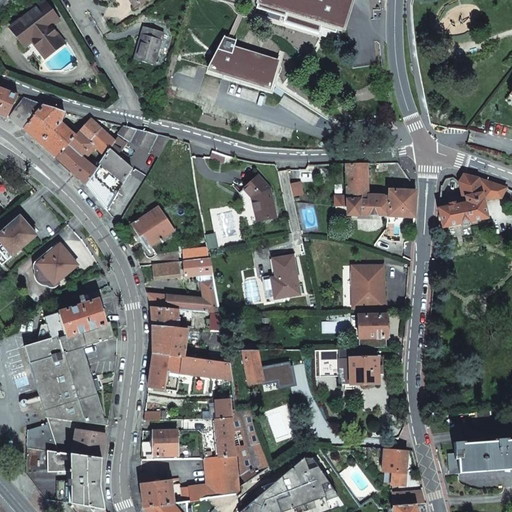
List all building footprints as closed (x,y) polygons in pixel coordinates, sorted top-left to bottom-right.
[(336,33),(337,30),(342,32),(351,0),(217,0),(236,6),(237,0),(258,0),(256,9),(284,17),(283,22),(320,33),(322,29),(336,33)] [(28,34),(33,40),(43,52),(60,38),(51,26),(44,18),(50,12),(43,3),(13,27),(23,39),(28,34)] [(57,21),(50,12),(44,18),(51,26),(57,21)] [(147,29),(159,33),(161,25),(150,22),(147,29)] [(164,34),(159,33),(147,29),(144,28),(134,59),(154,66),(164,34)] [(27,44),(33,40),(28,34),(23,39),(27,44)] [(60,38),(43,52),(45,55),(63,41),(60,38)] [(237,41),(232,39),(208,68),(224,73),(223,79),(269,93),(278,62),(234,48),(237,41)] [(101,71),(98,65),(91,66),(97,77),(101,71)] [(0,114),(7,119),(18,97),(0,89),(0,114)] [(10,120),(23,130),(45,107),(25,99),(10,120)] [(23,130),(56,158),(76,136),(62,124),(65,113),(45,107),(23,130)] [(101,130),(90,120),(79,132),(90,142),(101,130)] [(170,138),(125,127),(120,135),(129,142),(135,145),(159,158),(170,138)] [(115,143),(101,130),(90,142),(96,148),(105,157),(110,150),(115,143)] [(56,158),(62,165),(69,171),(83,183),(86,186),(97,170),(94,168),(85,160),(96,148),(90,142),(79,132),(76,136),(56,158)] [(97,170),(86,186),(107,211),(133,169),(122,161),(125,156),(120,152),(126,143),(118,138),(115,143),(110,150),(105,157),(97,170)] [(226,157),(212,152),(210,159),(224,164),(226,157)] [(399,163),(376,164),(376,177),(377,177),(378,178),(383,178),(383,176),(390,176),(392,178),(398,178),(400,180),(410,180),(399,163)] [(367,164),(346,164),(347,197),(334,197),(334,208),(336,208),(336,215),(388,217),(388,223),(398,224),(398,218),(408,218),(415,218),(416,192),(402,191),(402,188),(389,188),(389,200),(385,200),(385,198),(383,196),(368,195),(367,164)] [(0,202),(8,212),(24,198),(15,190),(6,180),(0,175),(0,202)] [(462,198),(482,194),(480,184),(479,179),(462,175),(458,175),(460,183),(459,183),(462,198)] [(276,218),(270,189),(258,177),(245,190),(253,199),(258,222),(276,218)] [(439,209),(439,214),(442,227),(442,228),(488,219),(484,201),(501,199),(507,189),(479,179),(480,184),(482,194),(462,198),(462,199),(465,198),(466,204),(439,209)] [(301,181),(291,183),(294,195),(304,193),(301,181)] [(159,207),(132,225),(149,250),(176,232),(159,207)] [(0,263),(2,266),(38,236),(21,217),(0,234),(0,263)] [(56,285),(60,282),(79,266),(62,245),(55,250),(38,264),(43,270),(42,271),(42,272),(42,273),(42,274),(42,275),(42,276),(43,277),(43,278),(44,278),(45,279),(46,280),(47,280),(48,280),(49,280),(50,280),(50,279),(51,279),(56,285)] [(62,284),(60,282),(56,285),(51,279),(50,279),(50,280),(49,280),(48,280),(47,280),(46,280),(45,279),(44,278),(43,278),(43,277),(42,276),(42,275),(42,274),(42,273),(42,272),(42,271),(43,270),(38,264),(55,250),(53,248),(36,261),(35,262),(35,263),(35,266),(35,269),(35,272),(35,275),(36,277),(36,280),(38,282),(39,283),(41,285),(43,286),(47,287),(52,289),(54,289),(57,288),(62,284)] [(182,251),(183,262),(209,259),(208,248),(182,251)] [(272,279),(275,298),(300,295),(294,256),(274,259),(276,278),(272,279)] [(221,314),(221,313),(210,259),(209,259),(183,262),(185,278),(200,276),(204,299),(148,295),(151,308),(193,312),(212,314),(221,314)] [(179,263),(153,266),(154,278),(180,275),(179,263)] [(352,266),(352,310),(385,310),(384,266),(352,266)] [(275,302),(275,298),(272,279),(263,280),(267,303),(275,302)] [(112,291),(111,287),(98,291),(100,295),(112,291)] [(84,348),(89,347),(88,346),(116,338),(112,322),(107,324),(100,301),(92,303),(91,300),(87,301),(86,296),(81,297),(83,306),(46,317),(49,325),(42,327),(38,343),(26,347),(31,364),(84,348)] [(151,308),(153,326),(177,329),(178,314),(183,315),(183,320),(192,321),(193,312),(151,308)] [(211,332),(224,333),(221,314),(212,314),(211,332)] [(359,316),(359,338),(388,338),(388,315),(359,316)] [(192,330),(201,331),(201,322),(192,321),(192,330)] [(153,354),(185,358),(186,348),(188,348),(188,346),(186,345),(187,330),(177,329),(153,326),(153,354)] [(230,364),(224,333),(211,332),(201,331),(202,346),(210,347),(211,361),(230,364)] [(84,348),(31,364),(47,417),(107,425),(97,392),(93,380),(84,348)] [(351,360),(351,384),(378,384),(378,358),(374,358),(374,349),(339,350),(340,360),(351,360)] [(257,350),(243,350),(249,381),(263,378),(257,350)] [(236,401),(235,401),(230,364),(211,361),(185,358),(153,354),(149,391),(153,391),(153,389),(177,392),(179,375),(180,375),(180,377),(183,377),(183,375),(224,381),(227,401),(232,401),(236,401)] [(340,384),(351,384),(351,360),(340,360),(340,384)] [(99,378),(93,380),(97,392),(102,390),(99,378)] [(234,419),(233,412),(232,401),(227,401),(216,402),(218,419),(234,419)] [(511,422),(511,409),(475,412),(475,415),(471,415),(471,422),(475,422),(475,425),(511,422)] [(145,421),(161,421),(162,411),(146,412),(145,421)] [(251,414),(233,412),(242,484),(270,465),(251,414)] [(220,457),(237,457),(234,419),(218,419),(216,419),(220,457)] [(59,452),(50,424),(29,430),(28,448),(59,452)] [(73,454),(103,459),(107,435),(77,430),(73,454)] [(143,442),(142,459),(155,459),(155,457),(178,457),(178,430),(154,431),(154,442),(143,442)] [(459,466),(448,467),(449,474),(511,468),(511,439),(508,440),(508,438),(493,439),(494,441),(465,443),(464,441),(454,442),(454,453),(455,459),(458,459),(459,466)] [(75,504),(106,510),(102,486),(103,459),(73,454),(59,452),(28,448),(26,472),(48,499),(75,504)] [(405,486),(408,451),(383,449),(382,472),(392,472),(391,485),(405,486)] [(311,451),(240,509),(242,511),(280,511),(337,492),(311,451)] [(448,453),(448,467),(459,466),(458,459),(455,459),(454,453),(448,453)] [(183,488),(184,502),(187,501),(191,501),(198,500),(237,495),(240,492),(240,485),(242,484),(241,478),(238,457),(237,457),(220,457),(205,458),(207,485),(183,488)] [(173,503),(174,503),(172,481),(175,481),(174,478),(172,478),(172,480),(157,481),(156,473),(141,474),(140,483),(144,507),(173,503)] [(426,503),(423,490),(401,491),(402,505),(417,504),(426,503)] [(184,502),(174,503),(173,503),(180,511),(187,511),(187,501),(184,502)] [(180,511),(173,503),(144,507),(147,511),(180,511)]
